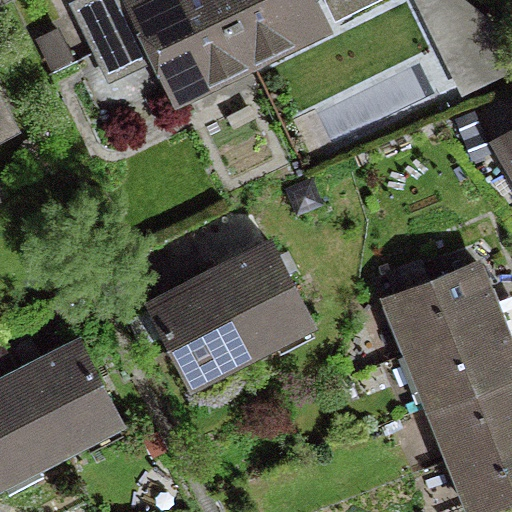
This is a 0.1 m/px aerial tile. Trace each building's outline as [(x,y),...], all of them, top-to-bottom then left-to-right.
[(245,61),(214,0),(142,0),(129,6),(173,96),(245,61)] [(214,0),(245,61),(316,26),(303,0),(322,0),(331,19),(370,0),(214,0)] [(511,135),(499,143),(511,165),(511,135)] [(267,245),(206,276),(246,354),(306,324),(267,245)] [(472,264),(383,299),(404,353),(493,317),(472,264)] [(186,385),(246,354),(206,276),(146,307),(186,385)] [(511,364),(493,317),(404,353),(426,406),(511,371),(511,364)] [(75,344),(15,375),(55,453),(116,421),(75,344)] [(511,371),(426,406),(447,460),(511,433),(511,371)] [(0,481),(55,453),(15,375),(0,382),(0,481)] [(511,433),(447,460),(468,511),(472,511),(511,496),(511,433)]
